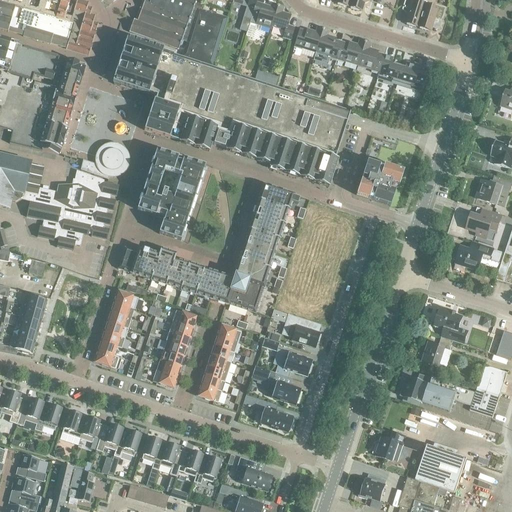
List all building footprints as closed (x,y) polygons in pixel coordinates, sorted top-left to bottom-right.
[(7,7),(0,4),(0,30),(8,33),(8,32),(23,36),(23,37),(50,45),(51,44),(66,49),(66,50),(89,56),(91,49),(89,49),(91,43),(92,44),(94,37),(93,36),(94,30),(96,31),(98,24),(93,23),(95,16),(90,15),(92,9),(87,7),(89,3),(77,0),(72,17),(65,15),(63,23),(48,18),(36,15),(23,11),(7,7)] [(8,0),(7,7),(23,11),(26,0),(8,0)] [(26,0),(23,11),(36,15),(39,0),(26,0)] [(39,0),(36,15),(48,18),(53,0),(39,0)] [(70,0),(53,0),(48,18),(63,23),(65,15),(68,5),(69,5),(70,0)] [(145,0),(143,6),(188,23),(194,7),(196,2),(191,0),(145,0)] [(246,19),(251,20),(256,3),(256,0),(233,0),(232,4),(233,4),(234,2),(240,3),(239,6),(246,8),(247,9),(247,8),(249,9),(246,19)] [(350,0),(348,8),(351,8),(350,9),(359,12),(359,11),(362,12),(365,0),(371,2),(371,0),(350,0)] [(415,27),(417,28),(424,5),(423,4),(420,4),(418,3),(419,1),(416,0),(405,0),(402,10),(408,12),(404,24),(407,24),(406,26),(415,28),(415,27)] [(256,3),(251,20),(246,36),(252,39),(257,25),(271,29),(278,6),(272,5),(271,8),(256,3)] [(424,5),(417,28),(419,28),(419,29),(428,32),(428,31),(431,32),(434,20),(441,22),(445,9),(431,4),(430,7),(424,5)] [(143,6),(137,22),(183,38),(188,23),(143,6)] [(284,8),(278,6),(271,29),(271,30),(272,28),(285,32),(283,38),(290,41),(294,28),(287,26),(291,16),(282,13),(284,8)] [(228,18),(194,7),(188,23),(183,38),(188,40),(185,48),(186,48),(183,58),(213,67),(228,18)] [(183,38),(137,22),(134,20),(129,33),(178,51),(183,38)] [(302,49),(316,54),(323,30),(317,28),(316,33),(307,30),(307,32),(300,30),(294,49),(301,51),(302,49)] [(329,60),(336,62),(342,43),(335,41),(336,39),(327,36),(329,32),(323,30),(316,54),(313,61),(327,65),(329,60)] [(34,76),(53,81),(55,73),(60,57),(27,48),(28,46),(0,37),(0,70),(8,73),(7,75),(32,82),(34,76)] [(149,95),(156,97),(164,99),(170,79),(175,81),(183,58),(174,55),(174,53),(127,38),(112,83),(114,84),(113,85),(120,87),(120,86),(149,95)] [(344,62),(358,67),(365,43),(359,41),(358,46),(349,43),(349,45),(342,43),(336,62),(335,66),(337,66),(338,63),(344,64),(344,62)] [(376,79),(377,79),(384,56),(377,54),(378,52),(369,49),(371,45),(365,43),(358,67),(372,71),(371,73),(377,75),(376,79)] [(394,85),(400,67),(391,64),(393,59),(384,56),(377,79),(377,80),(394,85)] [(175,81),(170,79),(164,99),(156,97),(155,101),(154,101),(144,131),(152,134),(169,139),(169,138),(179,142),(209,152),(212,145),(226,150),(225,151),(270,165),(269,168),(306,180),(329,187),(331,181),(335,169),(338,160),(335,159),(350,112),(301,96),(295,94),(213,67),(183,58),(175,81)] [(0,129),(12,133),(9,145),(42,153),(43,152),(58,156),(60,150),(61,151),(63,146),(67,134),(66,134),(68,129),(67,129),(69,121),(70,121),(76,98),(79,89),(81,80),(82,80),(85,69),(85,66),(79,64),(68,60),(68,61),(65,60),(56,90),(32,83),(32,82),(7,75),(8,73),(0,70),(0,129)] [(405,69),(400,67),(394,85),(412,91),(415,81),(425,84),(430,70),(407,63),(405,69)] [(296,90),(295,94),(301,96),(305,85),(302,84),(299,91),(296,90)] [(500,108),(511,111),(511,88),(510,93),(506,91),(500,108)] [(387,104),(381,102),(377,115),(383,117),(387,104)] [(511,139),(510,147),(495,142),(494,146),(492,145),(489,153),(492,153),(490,157),(498,159),(496,165),(494,165),(511,171),(511,139)] [(100,157),(100,158),(100,162),(97,166),(96,165),(83,161),(81,171),(108,181),(109,177),(110,174),(114,174),(119,172),(123,169),(125,165),(125,160),(124,155),(121,151),(116,149),(111,148),(106,150),(102,153),(100,157)] [(156,151),(137,211),(163,220),(159,234),(180,241),(205,166),(183,159),(183,160),(178,158),(156,151)] [(0,208),(8,210),(10,211),(10,210),(10,211),(10,209),(12,202),(16,203),(21,200),(21,199),(27,200),(27,202),(30,203),(27,218),(41,221),(44,222),(42,228),(40,227),(38,238),(55,242),(55,239),(59,240),(57,249),(74,252),(75,246),(81,247),(84,236),(89,237),(89,235),(92,235),(92,237),(107,241),(110,230),(104,229),(105,225),(110,226),(113,216),(107,214),(108,211),(114,212),(116,201),(110,200),(111,196),(117,197),(119,188),(119,187),(104,183),(104,181),(78,172),(77,171),(73,185),(58,186),(56,193),(48,191),(49,188),(43,186),(42,190),(39,189),(43,169),(30,165),(30,163),(30,162),(29,162),(28,163),(21,161),(21,160),(20,160),(20,161),(12,159),(12,158),(11,158),(3,157),(3,156),(2,155),(2,156),(0,155),(0,208)] [(401,173),(397,171),(376,165),(367,162),(362,177),(361,181),(361,180),(356,196),(390,207),(401,173)] [(476,200),(496,206),(497,205),(504,208),(508,195),(501,192),(502,189),(511,191),(511,187),(511,182),(494,177),(492,185),(482,182),(476,200)] [(263,185),(258,199),(290,210),(292,203),(297,205),(299,199),(294,197),(294,196),(263,185)] [(258,201),(254,215),(285,225),(284,225),(289,211),(290,210),(258,199),(257,201),(258,201)] [(466,230),(477,234),(476,237),(483,239),(487,229),(497,233),(502,217),(483,211),(481,218),(471,215),(466,230)] [(248,230),(249,231),(279,241),(279,240),(280,241),(285,225),(254,215),(253,215),(248,230)] [(1,249),(2,252),(9,254),(3,230),(0,230),(0,245),(1,249)] [(249,231),(244,245),(274,255),(279,241),(249,231)] [(244,245),(239,260),(270,270),(270,269),(274,255),(244,245)] [(480,264),(500,271),(505,254),(476,245),(473,252),(461,248),(455,264),(478,271),(480,264)] [(129,274),(136,277),(144,251),(138,249),(136,253),(124,249),(118,270),(130,274),(129,274)] [(166,287),(166,286),(174,260),(176,255),(160,250),(159,255),(150,281),(150,282),(166,287)] [(0,262),(8,264),(10,254),(9,254),(2,252),(0,251),(0,262)] [(136,277),(150,281),(159,255),(144,251),(136,277)] [(511,256),(505,254),(500,271),(496,281),(511,285),(511,256)] [(234,275),(232,279),(263,289),(264,289),(270,270),(239,260),(238,259),(233,275),(234,275)] [(166,286),(180,291),(188,265),(174,260),(166,286)] [(31,261),(28,274),(41,277),(45,264),(31,261)] [(195,296),(196,296),(204,270),(204,269),(189,264),(188,265),(180,291),(195,296)] [(224,305),(232,279),(225,277),(221,275),(204,270),(196,296),(217,303),(224,305)] [(232,279),(224,305),(228,306),(228,305),(255,314),(263,289),(232,279)] [(276,280),(274,288),(280,290),(283,282),(276,280)] [(114,299),(112,304),(134,311),(138,299),(116,292),(116,293),(116,292),(114,299)] [(21,306),(44,312),(47,302),(24,295),(21,306)] [(112,304),(109,313),(131,320),(134,311),(112,304)] [(44,312),(21,306),(18,317),(19,317),(41,323),(44,312)] [(444,330),(441,339),(453,342),(464,345),(468,332),(461,330),(460,328),(463,318),(447,313),(446,310),(441,308),(438,310),(437,312),(439,315),(434,327),(444,330)] [(274,311),(271,319),(285,324),(284,327),(289,328),(286,337),(293,339),(292,342),(314,349),(317,342),(319,343),(321,336),(319,335),(319,334),(306,330),(309,322),(288,316),(274,311)] [(175,312),(172,323),(193,330),(195,325),(197,319),(175,312)] [(109,313),(106,323),(128,330),(131,320),(109,313)] [(19,317),(16,328),(20,329),(20,328),(38,334),(41,323),(19,317)] [(106,323),(103,333),(124,340),(128,330),(106,323)] [(172,323),(168,333),(190,340),(193,330),(172,323)] [(217,333),(215,337),(237,344),(241,333),(219,326),(217,332),(217,333)] [(17,339),(35,344),(38,334),(20,328),(20,329),(17,338),(17,339)] [(103,333),(100,342),(121,349),(124,340),(103,333)] [(168,333),(165,342),(187,349),(190,340),(168,333)] [(496,357),(511,361),(511,359),(511,335),(504,333),(496,357)] [(17,339),(17,338),(12,337),(9,348),(17,351),(22,352),(22,353),(29,355),(29,354),(32,355),(35,344),(17,339)] [(215,337),(212,347),(234,354),(237,344),(215,337)] [(453,342),(441,339),(438,347),(429,344),(423,363),(438,368),(444,349),(450,351),(453,342)] [(261,347),(276,352),(278,344),(264,340),(261,347)] [(100,342),(97,352),(118,359),(114,357),(116,348),(121,350),(121,349),(100,342)] [(165,342),(162,352),(184,359),(187,349),(165,342)] [(0,352),(16,355),(17,351),(9,348),(0,345),(0,352)] [(212,347),(209,357),(231,364),(234,354),(212,347)] [(118,359),(97,352),(95,357),(97,358),(95,364),(101,366),(107,368),(114,370),(118,359)] [(162,352),(159,362),(180,369),(184,359),(162,352)] [(281,358),(275,374),(288,378),(290,373),(297,375),(297,374),(306,377),(307,375),(309,374),(312,366),(310,364),(311,362),(288,354),(286,360),(281,358)] [(209,357),(206,366),(227,373),(231,364),(209,357)] [(156,371),(177,378),(180,369),(159,362),(156,371)] [(133,371),(135,365),(131,363),(126,377),(130,379),(133,371)] [(206,366),(203,376),(224,383),(227,373),(206,366)] [(254,367),(250,380),(257,382),(259,378),(269,381),(268,384),(275,387),(275,388),(273,388),(271,394),(273,395),(272,398),(295,406),(296,404),(298,404),(300,397),(298,396),(300,391),(273,382),(275,374),(254,367)] [(485,367),(477,389),(500,397),(508,374),(485,367)] [(177,378),(156,371),(152,383),(159,385),(165,388),(166,387),(171,389),(173,383),(175,384),(177,378)] [(453,401),(471,407),(476,394),(420,375),(418,381),(410,379),(410,378),(403,397),(421,403),(421,404),(422,404),(449,413),(453,401)] [(203,376),(200,386),(221,393),(224,383),(203,376)] [(221,393),(200,386),(198,391),(201,392),(199,398),(204,400),(210,402),(217,404),(221,393)] [(476,394),(471,407),(470,412),(492,420),(500,397),(477,389),(476,394)] [(9,423),(16,426),(24,401),(19,399),(20,397),(7,393),(6,395),(0,414),(1,414),(11,417),(9,423)] [(288,430),(290,431),(293,421),(291,420),(292,418),(267,410),(269,404),(245,397),(242,406),(243,406),(243,405),(247,407),(247,408),(249,409),(250,407),(254,409),(265,413),(261,425),(287,433),(288,430)] [(25,422),(36,426),(43,407),(43,404),(31,400),(30,403),(24,401),(16,426),(23,428),(25,422)] [(36,426),(34,431),(41,434),(43,428),(54,432),(61,410),(49,406),(48,409),(43,407),(36,426)] [(61,434),(79,440),(86,421),(80,419),(81,417),(68,413),(61,434)] [(95,451),(96,452),(104,427),(98,425),(99,423),(86,419),(86,421),(79,440),(92,444),(94,438),(99,440),(95,451)] [(104,448),(115,452),(116,452),(122,433),(123,430),(110,426),(109,429),(104,427),(96,452),(102,454),(104,448)] [(116,452),(115,452),(113,457),(120,460),(122,454),(134,458),(141,436),(128,432),(128,435),(122,433),(116,452)] [(374,457),(393,463),(399,444),(404,446),(406,438),(393,434),(391,441),(381,437),(378,446),(376,445),(373,454),(375,455),(374,457)] [(158,472),(160,466),(159,466),(165,447),(160,445),(160,443),(148,439),(141,460),(153,464),(151,470),(158,472)] [(175,477),(177,472),(183,453),(178,451),(179,449),(166,445),(165,447),(159,466),(160,466),(171,470),(169,476),(175,477)] [(62,457),(60,450),(55,451),(55,452),(54,453),(53,454),(55,458),(60,460),(61,457),(62,457)] [(416,481),(421,483),(440,489),(455,494),(465,464),(426,450),(424,458),(425,458),(420,473),(419,472),(416,481)] [(177,472),(195,478),(202,459),(202,456),(190,452),(189,455),(183,453),(177,472)] [(20,469),(20,470),(28,472),(26,479),(35,481),(40,482),(44,483),(46,475),(42,474),(37,473),(36,473),(39,461),(40,461),(40,460),(39,460),(31,458),(24,456),(23,456),(23,457),(24,457),(21,469),(20,469)] [(195,478),(193,483),(200,486),(202,480),(213,484),(220,462),(208,458),(207,461),(202,459),(195,478)] [(254,463),(239,459),(235,472),(244,475),(241,484),(266,493),(271,477),(251,471),(254,463)] [(56,485),(49,511),(62,511),(64,506),(64,504),(73,468),(61,465),(56,485)] [(76,500),(89,504),(94,484),(91,484),(93,475),(75,471),(71,487),(79,489),(76,500)] [(164,492),(170,494),(175,480),(168,478),(164,492)] [(399,511),(411,511),(415,502),(421,483),(416,481),(407,478),(399,507),(401,507),(399,511)] [(14,492),(14,493),(22,495),(20,501),(28,503),(29,503),(34,505),(38,506),(40,498),(36,497),(30,495),(33,484),(34,484),(34,483),(25,481),(18,479),(17,479),(17,480),(18,480),(15,492),(14,492)] [(361,490),(358,498),(366,500),(367,500),(367,498),(373,500),(370,507),(380,511),(383,503),(380,503),(385,486),(386,481),(379,479),(378,484),(366,480),(366,483),(367,484),(366,486),(364,486),(363,490),(361,489),(361,490)] [(421,483),(415,502),(434,507),(440,489),(421,483)] [(40,511),(49,511),(56,485),(51,484),(45,509),(42,508),(40,511)] [(127,498),(134,501),(138,488),(130,486),(127,498)] [(262,511),(263,510),(261,510),(262,506),(244,500),(246,494),(221,486),(219,494),(227,497),(228,495),(239,499),(235,511),(262,511)] [(134,501),(140,502),(144,490),(138,488),(134,501)] [(140,502),(147,504),(150,492),(144,490),(140,502)] [(189,495),(172,490),(170,498),(186,503),(189,495)] [(147,504),(153,506),(156,494),(150,492),(147,504)] [(153,506),(159,508),(162,495),(156,494),(153,506)] [(162,495),(159,508),(165,510),(169,497),(162,495)] [(466,511),(469,503),(454,499),(450,511),(466,511)] [(26,511),(27,511),(30,511),(36,511),(38,506),(34,505),(29,503),(28,503),(20,501),(18,508),(11,506),(10,506),(11,506),(9,511),(26,511)] [(411,511),(448,511),(434,507),(415,502),(411,511)]
